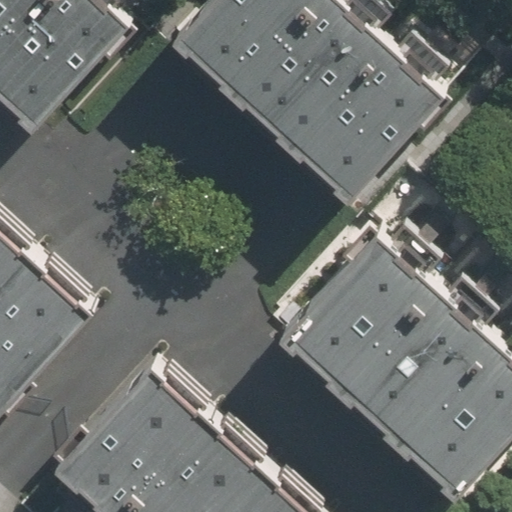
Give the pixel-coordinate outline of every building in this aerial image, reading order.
[(139,15),(122,0),(0,0),(0,79),(45,119),(139,15)] [(458,80),(370,0),(209,0),(180,32),(357,191),(458,80)] [(104,296),(0,200),(0,403),(4,407),(104,296)] [(511,440),(511,338),(385,216),(281,328),(462,493),(511,440)] [(340,511),(162,343),(57,453),(119,511),(340,511)]
